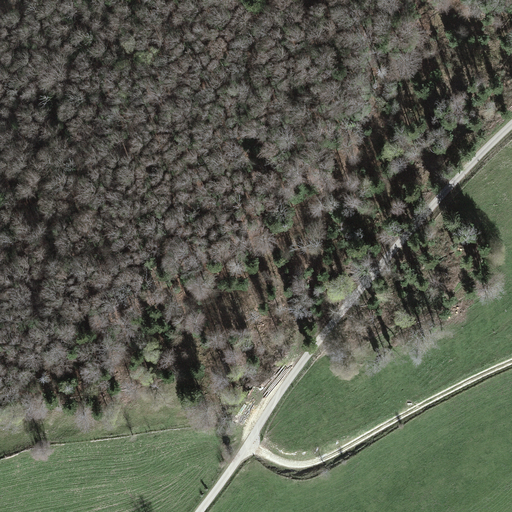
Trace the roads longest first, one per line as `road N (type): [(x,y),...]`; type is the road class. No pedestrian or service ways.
road 1 (unclassified): [(511,126),(362,280),(199,511)]
road 2 (track): [(511,361),(313,462),(275,459),(248,440)]
